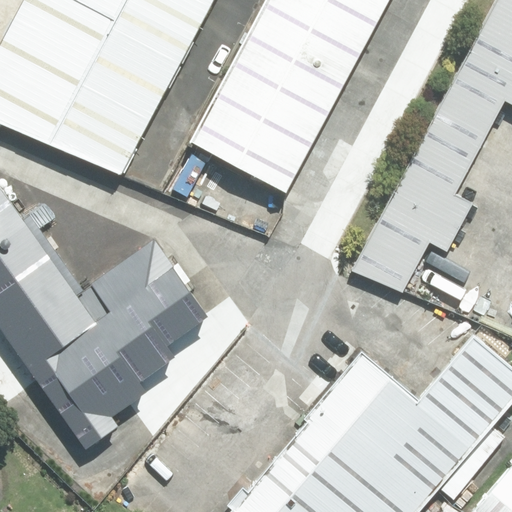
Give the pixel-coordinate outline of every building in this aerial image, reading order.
[(24,0),(0,47),(0,135),(118,181),(211,0),(24,0)] [(267,0),(189,148),(288,200),(392,0),(267,0)] [(511,93),(511,0),(483,0),(347,272),(408,302),(511,93)] [(0,333),(81,453),(119,428),(114,419),(148,396),(141,386),(176,363),(169,353),(208,327),(152,244),(82,290),(34,218),(24,225),(0,189),(0,333)] [(221,511),(401,511),(511,393),(511,380),(466,338),(403,406),(359,365),(221,511)] [(511,511),(511,453),(459,510),(460,511),(511,511)]
